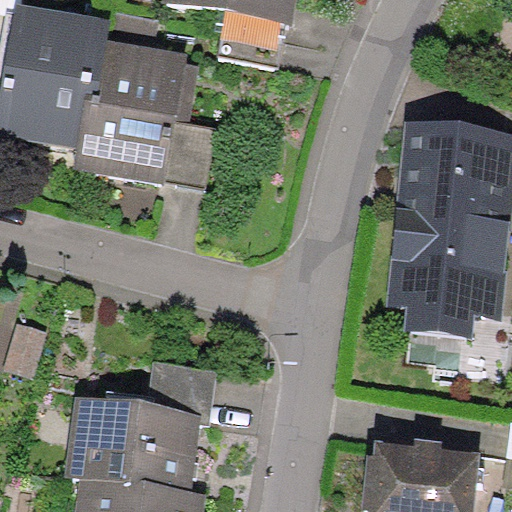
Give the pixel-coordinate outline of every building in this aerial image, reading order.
[(167,0),(166,13),(230,22),(225,58),(286,66),(295,0),(167,0)] [(21,13),(0,133),(0,138),(72,151),(81,104),(91,106),(177,121),(188,62),(105,48),(108,28),(21,13)] [(177,121),(91,106),(79,173),(165,188),(177,121)] [(508,347),(511,298),(511,144),(404,137),(391,312),(413,314),(411,340),(508,347)] [(23,325),(10,369),(35,376),(48,332),(23,325)] [(156,365),(149,413),(206,420),(210,421),(216,374),(156,365)] [(149,413),(81,403),(70,481),(83,483),(195,499),(206,420),(149,413)] [(378,452),(373,511),(476,511),(480,458),(378,452)] [(195,499),(83,483),(78,511),(208,511),(210,501),(195,499)]
